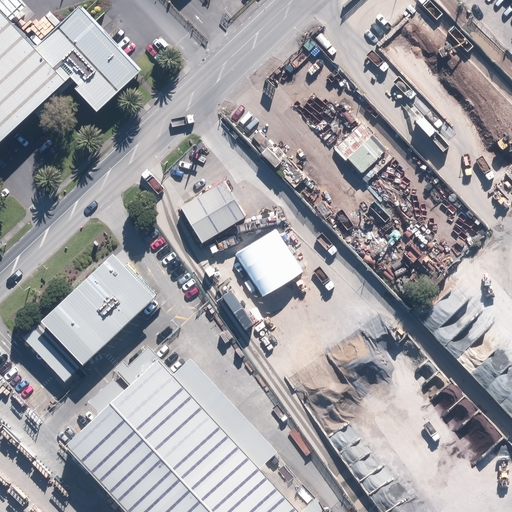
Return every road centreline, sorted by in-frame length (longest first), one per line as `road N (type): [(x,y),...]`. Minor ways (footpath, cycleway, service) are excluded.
road 1 (secondary): [(297,0),(0,277)]
road 2 (unknown): [(494,243),(343,82),(313,81),(279,112)]
road 3 (unknown): [(344,21),(476,162)]
